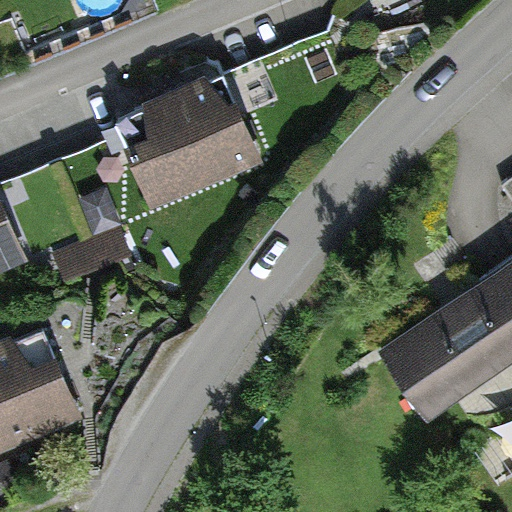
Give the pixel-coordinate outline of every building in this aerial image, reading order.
[(231,92),(117,138),(146,209),(260,163),(231,92)] [(9,181),(0,185),(0,280),(42,264),(9,181)] [(511,277),(373,380),(425,452),(511,387),(511,277)] [(55,333),(0,359),(0,466),(97,419),(55,333)] [(511,412),(501,419),(511,436),(511,412)]
